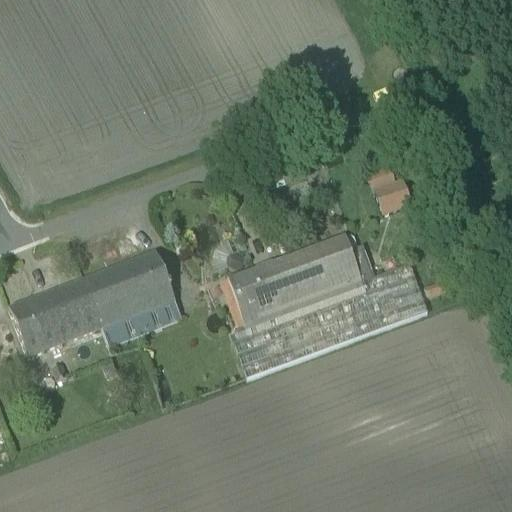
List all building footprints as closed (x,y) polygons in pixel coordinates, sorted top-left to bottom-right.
[(372,149),(364,156),(370,163),(378,156),(372,149)] [(389,170),(365,178),(371,197),(373,196),(395,188),(389,170)] [(395,188),(373,196),(381,221),(410,211),(401,186),(395,188)] [(345,241),(228,285),(244,328),(374,281),(363,251),(350,255),(345,241)] [(81,285),(100,334),(174,306),(155,257),(81,285)] [(228,261),(226,266),(228,270),(235,273),(236,273),(241,271),(242,271),(243,269),(243,268),(243,267),(250,265),(248,260),(241,262),(232,259),(228,261)] [(7,313),(26,362),(100,334),(81,285),(7,313)] [(442,285),(422,292),(425,302),(445,296),(442,285)] [(111,368),(101,372),(105,384),(116,380),(111,368)] [(49,373),(55,388),(66,383),(60,369),(49,373)]
